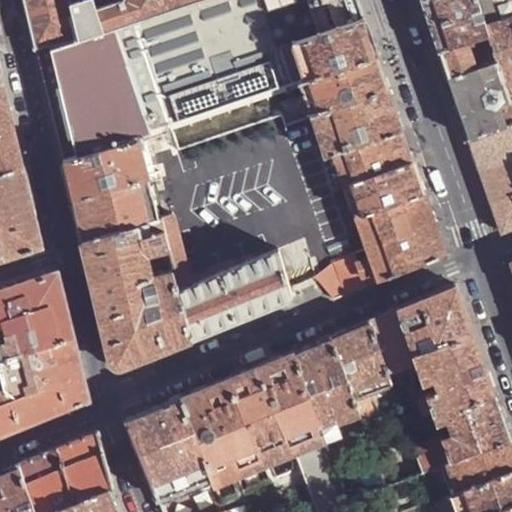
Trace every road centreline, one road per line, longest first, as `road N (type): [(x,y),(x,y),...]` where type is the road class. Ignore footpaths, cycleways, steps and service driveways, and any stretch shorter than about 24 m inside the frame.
road 1 (residential): [(482,256),(112,411)]
road 2 (secondary): [(395,0),(482,256)]
road 3 (residential): [(70,249),(13,29)]
road 4 (residential): [(112,411),(70,249)]
road 5 (residential): [(112,411),(0,456)]
